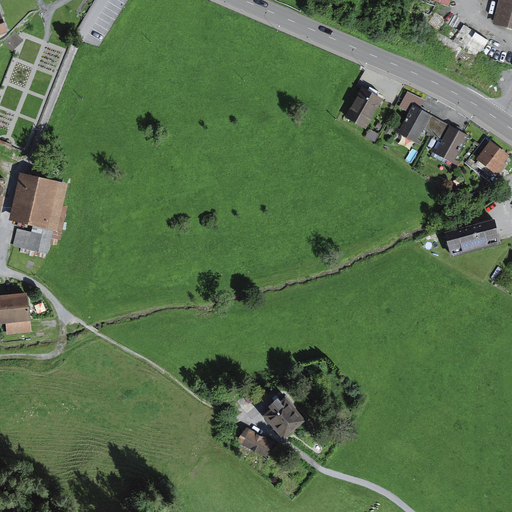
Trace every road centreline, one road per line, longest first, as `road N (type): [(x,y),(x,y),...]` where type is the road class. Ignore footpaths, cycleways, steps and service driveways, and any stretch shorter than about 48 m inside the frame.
road 1 (track): [(411,511),(385,490),(311,459),(252,415),(206,400),(67,312),(30,277),(0,268)]
road 2 (primary): [(511,127),(423,75),(243,0)]
road 3 (residential): [(102,0),(30,158),(17,166),(0,263)]
